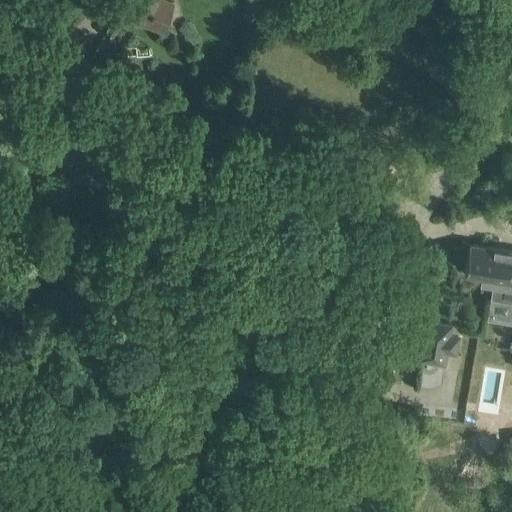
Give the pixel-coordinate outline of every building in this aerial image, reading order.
[(122,0),(118,12),(161,28),(171,2),(165,0),(122,0)] [(262,0),(251,0),(246,22),(267,27),(274,3),(272,2),(262,0)] [(129,150),(43,125),(30,168),(117,192),(129,150)] [(469,243),(464,271),(480,274),(479,281),(487,282),(493,283),(490,298),(511,301),(511,250),(488,247),(469,243)] [(451,324),(423,319),(417,359),(444,363),(446,351),(456,353),(459,335),(449,333),(451,324)]
